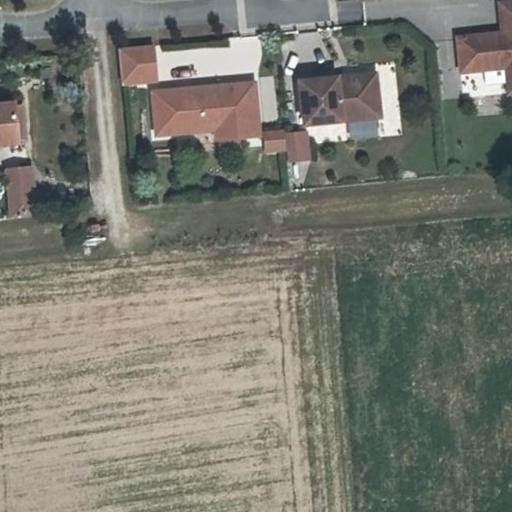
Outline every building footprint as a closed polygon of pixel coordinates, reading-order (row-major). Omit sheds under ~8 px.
[(495,31),(458,35),(461,68),(506,64),(509,89),(511,89),(511,0),(499,1),(503,35),(496,36),(495,31)] [(119,84),(156,81),(153,42),(116,45),(119,84)] [(374,73),(343,76),(343,82),(375,78),(374,73)] [(343,82),(343,76),(300,82),(304,123),(379,115),(375,78),(343,82)] [(236,125),(237,134),(256,132),(251,81),(180,88),(184,130),(214,127),(236,125)] [(184,130),(180,88),(151,90),(154,132),(184,130)] [(215,136),(237,134),(236,125),(214,127),(215,136)] [(309,158),(307,128),(262,131),(263,151),(284,150),(285,160),(309,158)] [(33,164),(4,164),(4,216),(33,216),(33,164)] [(81,244),(102,243),(101,220),(79,222),(81,244)]
